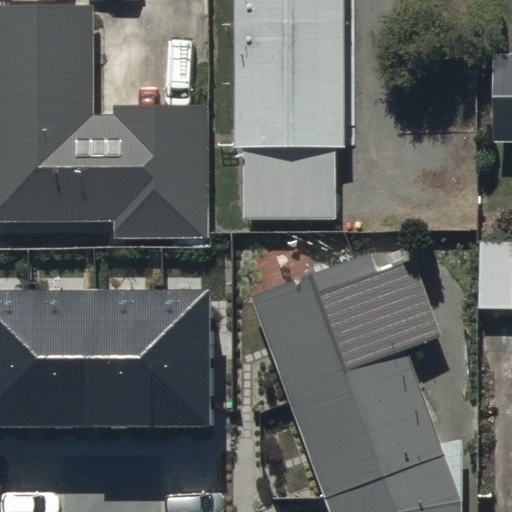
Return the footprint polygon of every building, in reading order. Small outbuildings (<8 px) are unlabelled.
[(245,0),(244,153),(254,154),(254,225),(340,225),(340,154),(352,154),(352,0),(245,0)] [(98,15),(0,15),(0,231),(121,231),(121,250),(214,249),(213,115),(125,116),(125,125),(99,126),(98,15)] [(511,65),(497,65),(497,153),(511,153),(511,65)] [(489,316),(511,316),(511,252),(489,252),(489,316)] [(357,261),(254,305),(260,321),(245,328),(267,384),(281,378),(330,511),(469,511),(469,476),(455,482),(453,476),(454,475),(415,373),(452,358),(422,281),(385,295),(377,274),(365,279),(357,261)] [(208,290),(0,292),(0,425),(210,424),(208,290)]
